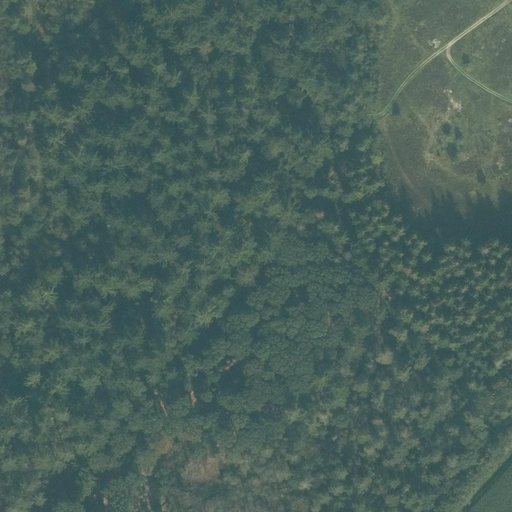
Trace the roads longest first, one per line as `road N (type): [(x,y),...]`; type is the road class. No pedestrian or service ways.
road 1 (track): [(33,0),(45,127),(39,195),(0,361)]
road 2 (track): [(299,210),(102,0)]
